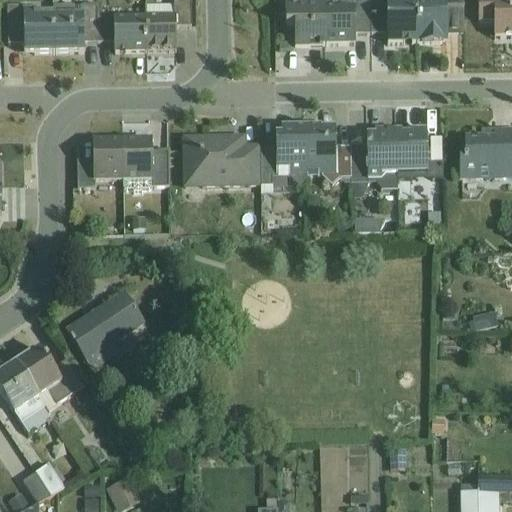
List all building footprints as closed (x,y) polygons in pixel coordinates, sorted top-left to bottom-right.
[(325,49),(326,5),(318,5),(318,2),(307,2),(308,5),(301,5),(300,0),(277,0),(277,17),(284,17),(285,30),(294,30),(295,50),(324,49),(325,49)] [(326,0),(326,5),(325,49),(355,49),(355,38),(372,38),(370,0),(358,0),(359,4),(341,5),(341,0),(326,0)] [(370,0),(372,38),(387,37),(387,49),(417,47),(416,3),(396,3),(390,0),(370,0)] [(415,0),(416,3),(417,47),(440,47),(447,41),(447,37),(461,37),(463,37),(462,0),(415,0)] [(511,0),(508,0),(508,4),(481,3),(477,3),(477,26),(493,26),(493,41),(511,41),(511,0)] [(146,21),(146,56),(176,56),(176,32),(192,31),(191,5),(174,5),(174,9),(146,9),(146,21)] [(54,18),(54,58),(82,59),(85,46),(100,47),(100,23),(100,9),(83,9),(80,12),(77,12),(74,9),(53,9),(54,18)] [(54,58),(54,18),(36,18),(36,13),(31,13),(31,10),(8,11),(8,49),(24,48),(34,58),(54,58)] [(100,23),(100,47),(113,47),(113,58),(146,56),(146,21),(100,23)] [(275,152),(260,152),(260,190),(272,190),(272,181),(289,181),(296,188),(299,190),(304,185),(306,182),(306,176),(318,175),(318,181),(321,181),(332,191),(340,184),(345,184),(345,188),(352,188),(351,150),(335,151),(335,133),(321,133),(321,131),(281,131),(281,142),(275,142),(275,152)] [(465,163),(459,163),(460,184),(511,183),(511,131),(501,132),(481,133),(481,140),(465,140),(465,163)] [(396,135),(397,183),(411,183),(414,179),(427,179),(431,183),(444,182),(443,166),(442,166),(429,166),(427,166),(427,133),(411,134),(411,137),(402,137),(402,134),(396,135)] [(351,150),(352,188),(353,188),(367,187),(368,185),(382,185),(381,204),(398,204),(397,183),(396,135),(391,135),(386,140),(385,140),(384,140),(383,140),(367,140),(367,150),(351,150)] [(429,166),(442,166),(442,141),(429,141),(429,166)] [(260,190),(260,152),(244,152),(243,142),(184,143),(185,194),(261,192),(260,190)] [(122,145),(123,186),(153,186),(153,192),(168,192),(168,156),(154,156),(153,143),(122,145)] [(123,186),(122,145),(93,145),(93,165),(77,165),(77,193),(95,193),(95,187),(123,186)] [(272,181),(272,190),(273,198),(304,198),(304,185),(299,190),(296,188),(289,181),(272,181)] [(153,186),(123,186),(123,194),(132,194),(132,196),(142,196),(142,194),(153,193),(153,192),(153,186)] [(367,187),(353,188),(353,203),(362,203),(367,187)] [(260,190),(261,192),(261,198),(273,198),(272,190),(260,190)] [(347,218),(332,226),(340,237),(353,230),(347,218)] [(275,221),(263,222),(263,235),(276,235),(275,221)] [(146,222),(132,222),(132,234),(146,233),(146,222)] [(384,224),(355,223),(356,237),(367,237),(380,236),(384,224)] [(77,225),(77,237),(93,237),(93,225),(77,225)] [(124,296),(66,334),(93,376),(119,359),(113,350),(145,329),(124,296)] [(495,316),(472,320),(475,334),(497,329),(495,316)] [(175,341),(170,342),(170,356),(186,356),(185,341),(182,341),(182,335),(175,335),(175,341)] [(16,368),(47,416),(49,415),(84,392),(66,365),(53,374),(39,353),(16,368)] [(47,416),(16,368),(0,378),(0,399),(15,420),(17,419),(29,439),(52,423),(47,416)] [(432,423),(432,437),(444,437),(445,423),(432,423)] [(406,460),(390,461),(391,475),(407,475),(406,460)] [(36,478),(51,501),(65,494),(63,490),(68,487),(55,468),(50,471),(49,469),(36,478)] [(51,501),(36,478),(23,486),(36,507),(37,509),(51,501)] [(504,497),(511,497),(511,480),(478,480),(478,497),(499,497),(504,497)] [(130,482),(105,495),(114,511),(131,511),(143,505),(130,482)] [(478,511),(478,497),(476,497),(476,487),(460,487),(460,511),(478,511)] [(100,490),(84,490),(85,501),(100,501),(100,490)] [(478,497),(478,511),(499,511),(499,497),(478,497)] [(511,497),(504,497),(503,506),(511,506),(511,497)] [(22,498),(9,506),(12,511),(26,511),(30,510),(22,498)] [(276,511),(277,501),(266,502),(265,511),(276,511)] [(98,511),(98,503),(85,503),(84,511),(98,511)]
